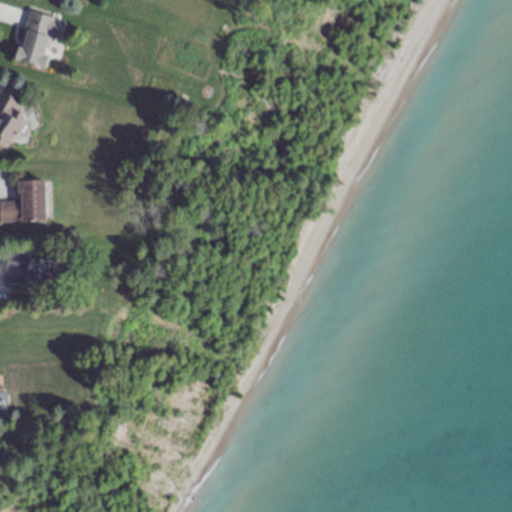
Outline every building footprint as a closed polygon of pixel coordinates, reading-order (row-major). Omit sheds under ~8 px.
[(65,19),(26,11),(16,60),(46,67),(52,37),(60,39),(65,19)] [(0,104),(0,142),(14,149),(32,110),(22,106),(27,95),(8,86),(0,104)] [(0,221),(48,221),(47,179),(18,180),(18,200),(0,201),(0,221)] [(77,262),(30,256),(27,284),(73,290),(77,262)] [(50,344),(17,342),(13,398),(37,399),(38,387),(47,388),(50,344)]
